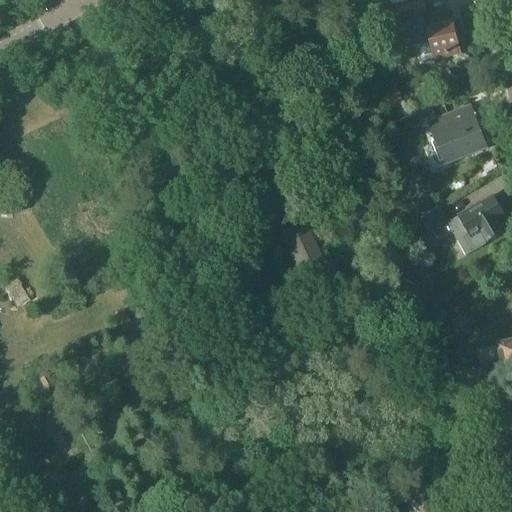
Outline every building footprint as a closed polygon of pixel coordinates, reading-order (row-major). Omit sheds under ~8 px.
[(423,2),(396,9),(399,23),(401,23),(407,48),(414,46),(419,66),(434,62),(433,59),(460,53),(453,24),(425,30),(423,18),(427,17),(423,2)] [(402,105),(396,89),(374,97),(378,109),(384,107),(385,112),(402,105)] [(433,110),(420,115),(422,122),(436,117),(433,110)] [(449,116),(429,125),(445,165),(486,148),(477,125),(468,129),(461,112),(457,113),(449,116)] [(420,216),(432,210),(425,194),(412,200),(420,216)] [(466,256),(504,234),(497,223),(505,218),(493,197),(449,223),(439,207),(432,211),(434,215),(408,230),(414,241),(419,238),(420,240),(447,224),(466,256)] [(319,262),(301,224),(279,234),(297,272),(319,262)] [(416,286),(425,267),(410,260),(401,279),(416,286)] [(283,325),(299,318),(285,288),(270,295),(283,325)] [(118,335),(132,328),(123,310),(109,318),(118,335)] [(337,318),(324,324),(330,336),(343,330),(337,318)] [(214,356),(241,344),(234,328),(218,335),(221,343),(210,348),(214,356)] [(502,359),(505,369),(511,366),(511,342),(499,346),(499,347),(478,352),(481,365),(502,359)] [(39,380),(46,394),(55,389),(47,376),(39,380)] [(426,384),(409,398),(435,430),(449,418),(435,402),(438,399),(426,384)] [(18,460),(0,470),(0,473),(3,479),(22,467),(18,460)] [(456,511),(433,482),(408,502),(415,511),(456,511)]
